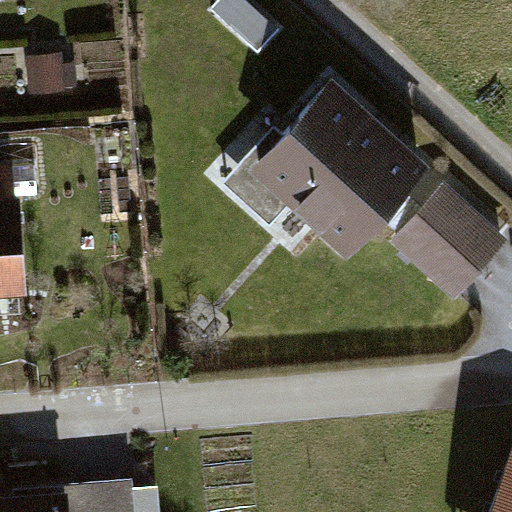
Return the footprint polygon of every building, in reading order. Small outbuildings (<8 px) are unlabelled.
[(282,22),(257,0),(218,0),(217,2),(262,43),(282,22)] [(353,241),(436,149),(335,58),(229,176),(275,218),(298,192),(353,241)] [(459,292),(511,233),(511,229),(449,173),(395,234),(459,292)] [(0,187),(0,283),(14,283),(12,187),(0,187)] [(84,511),(142,511),(140,462),(82,465),(84,511)] [(511,511),(511,466),(495,511),(511,511)] [(0,511),(60,511),(56,479),(0,482),(0,511)]
